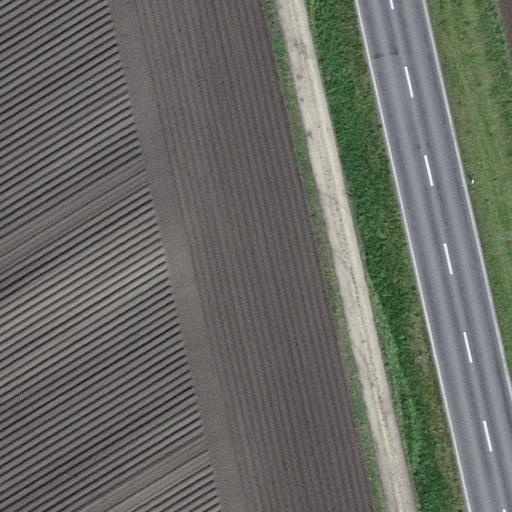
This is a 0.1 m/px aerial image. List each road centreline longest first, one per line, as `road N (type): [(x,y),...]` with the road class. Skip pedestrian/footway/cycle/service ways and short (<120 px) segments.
road 1 (secondary): [(497,511),(380,0)]
road 2 (track): [(382,511),(268,0)]
